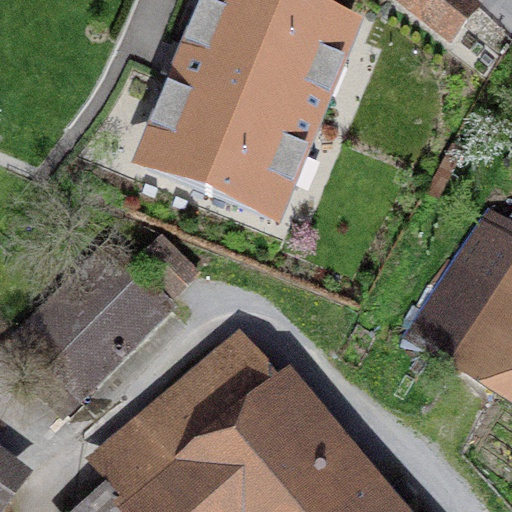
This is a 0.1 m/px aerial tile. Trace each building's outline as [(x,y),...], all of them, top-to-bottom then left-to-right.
[(363,15),(324,0),(196,0),(131,162),(279,222),(363,15)] [(472,0),(400,0),(453,44),(483,9),(472,0)] [(166,238),(143,260),(178,297),(202,275),(166,238)] [(179,310),(114,244),(5,350),(70,416),(179,310)] [(511,283),(457,365),(511,401),(511,283)] [(408,511),(262,325),(82,464),(120,511),(408,511)] [(0,511),(11,511),(37,478),(0,450),(0,511)]
